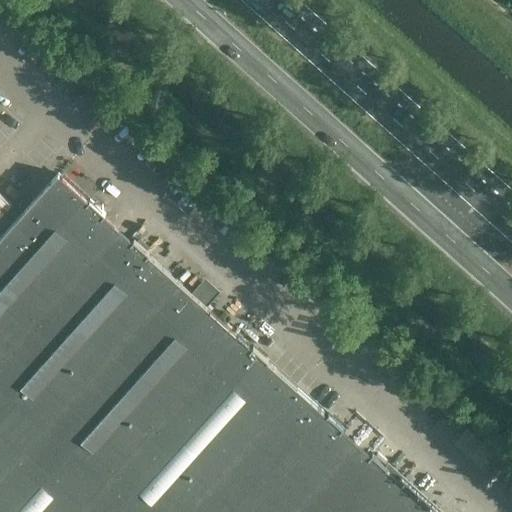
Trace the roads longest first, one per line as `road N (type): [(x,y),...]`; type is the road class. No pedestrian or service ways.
road 1 (unclassified): [(0,56),(510,511)]
road 2 (trunk): [(185,0),(511,295)]
road 3 (trunk): [(511,226),(259,0)]
